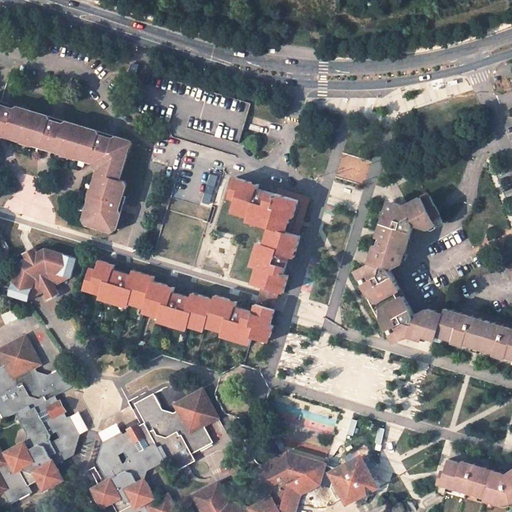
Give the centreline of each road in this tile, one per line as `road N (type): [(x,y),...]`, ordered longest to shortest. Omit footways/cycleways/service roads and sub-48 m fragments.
road 1 (tertiary): [(60,18),(263,78),(369,85),(474,65)]
road 2 (tertiary): [(469,47),(381,64),(266,61),(66,1)]
road 3 (unknown): [(450,232),(426,257),(438,293),(511,287)]
